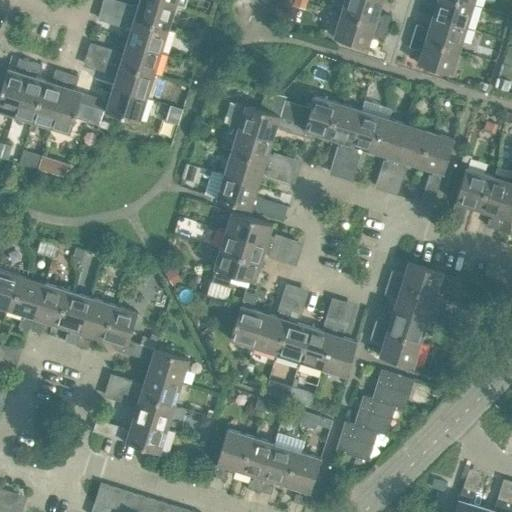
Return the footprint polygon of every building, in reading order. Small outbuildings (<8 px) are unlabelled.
[(168,29),(175,6),(156,0),(138,0),(136,8),(131,7),(132,5),(124,2),(121,14),(168,29)] [(377,14),(381,1),(379,0),(344,0),(340,13),(387,27),(391,16),(383,14),(382,16),(377,14)] [(466,27),(473,4),(460,0),(422,0),(423,1),(430,3),(431,1),(436,3),(432,16),(466,27)] [(384,39),(387,27),(340,13),(333,35),(333,37),(367,47),(368,46),(367,46),(371,33),(377,35),(376,36),(384,39)] [(160,52),(168,29),(121,14),(117,26),(125,28),(125,26),(131,27),(126,41),(160,52)] [(459,50),(466,27),(432,16),(428,30),(422,28),(423,26),(415,24),(412,35),(459,50)] [(452,72),(459,50),(412,35),(408,47),(416,49),(416,47),(422,49),(418,62),(417,62),(417,63),(452,74),(452,73),(452,72)] [(153,75),(160,52),(126,41),(122,54),(117,53),(118,51),(110,48),(107,60),(153,75)] [(0,110),(13,115),(30,61),(19,58),(16,65),(19,66),(17,71),(8,68),(7,68),(0,90),(0,110)] [(146,97),(153,75),(107,60),(103,71),(111,74),(111,72),(116,73),(112,86),(146,97)] [(32,121),(44,80),(35,77),(37,72),(39,72),(42,65),(30,61),(13,115),(32,121)] [(50,126),(67,73),(55,69),(53,77),(56,78),(54,83),(44,80),(32,121),(50,126)] [(69,133),(79,102),(82,92),(82,91),(81,91),(72,88),(73,83),(76,84),(78,76),(67,73),(50,126),(68,132),(69,133)] [(139,120),(146,97),(112,86),(108,100),(82,92),(79,102),(105,110),(104,110),(139,121),(139,120)] [(337,121),(342,104),(315,95),(314,95),(305,123),(292,119),(288,131),(311,139),(312,137),(311,137),(313,132),(322,135),(328,118),(337,121)] [(288,131),(292,119),(279,115),(235,101),(228,125),(272,139),(276,125),(281,127),(280,129),(288,131)] [(346,157),(360,110),(342,104),(337,121),(328,118),(322,135),(341,141),(340,146),(337,145),(335,153),(346,157)] [(383,135),(388,118),(360,110),(346,157),(357,160),(360,152),(357,152),(359,146),(369,150),(374,133),(383,135)] [(392,171),(406,124),(388,118),(383,135),(374,133),(369,150),(387,155),(385,160),(383,160),(380,167),(392,171)] [(429,150),(434,133),(406,124),(392,171),(403,174),(406,167),(403,166),(405,161),(415,164),(420,147),(429,150)] [(268,152),(272,139),(228,125),(238,128),(231,151),(277,166),(281,154),(273,152),(273,154),(268,152)] [(442,173),(453,138),(452,138),(434,133),(429,150),(420,147),(415,164),(433,170),(431,175),(428,174),(426,181),(438,185),(442,173)] [(274,177),(277,166),(231,151),(223,174),(258,185),(262,171),(267,173),(266,175),(274,177)] [(187,163),(182,178),(195,182),(199,167),(187,163)] [(488,194),(493,176),(466,168),(466,167),(465,167),(454,202),(455,202),(451,214),(463,218),(465,211),(462,210),(464,205),(472,207),(477,190),(488,194)] [(258,199),(253,198),(258,185),(223,174),(217,197),(216,196),(216,198),(250,208),(263,212),(267,200),(259,197),(258,199)] [(497,229),(511,182),(493,176),(488,194),(477,190),(472,207),(492,213),(491,218),(488,218),(486,225),(497,229)] [(511,182),(497,229),(509,232),(511,225),(508,224),(510,219),(511,219),(511,182)] [(283,218),(287,206),(267,200),(263,212),(283,218)] [(269,234),(271,225),(272,225),(272,224),(231,211),(230,212),(231,212),(226,230),(278,247),(282,235),(275,233),(274,236),(269,234)] [(275,258),(278,247),(226,230),(219,249),(260,261),(263,252),(268,254),(267,256),(275,258)] [(75,247),(72,256),(82,259),(85,250),(75,247)] [(257,271),(260,261),(219,249),(214,266),(213,266),(213,268),(216,269),(212,280),(228,285),(232,274),(248,279),(244,292),(256,296),(264,273),(262,272),(262,273),(257,271)] [(434,296),(441,273),(442,274),(442,272),(407,261),(407,263),(403,276),(398,274),(398,272),(391,270),(387,281),(434,296)] [(21,294),(26,277),(0,268),(0,306),(8,309),(14,292),(21,294)] [(30,330),(44,283),(26,277),(21,294),(14,292),(8,309),(25,314),(23,319),(21,319),(18,326),(30,330)] [(427,319),(434,296),(387,281),(384,293),(391,295),(392,293),(397,295),(393,308),(427,319)] [(72,292),(44,283),(30,330),(41,333),(44,326),(41,325),(42,320),(52,323),(57,306),(67,308),(72,292)] [(76,344),(90,297),(72,292),(67,308),(57,306),(52,323),(71,329),(69,334),(67,333),(64,341),(76,344)] [(253,346),(264,312),(251,308),(252,303),(254,303),(256,296),(244,292),(240,304),(229,339),(230,339),(231,339),(253,346)] [(112,323),(118,306),(90,297),(76,344),(87,347),(90,340),(87,339),(88,334),(99,337),(104,320),(112,323)] [(276,353),(290,306),(279,303),(277,310),(279,311),(277,316),(264,312),(253,346),(276,353)] [(128,340),(137,311),(136,311),(118,306),(112,323),(104,320),(99,337),(117,343),(115,348),(114,349),(141,357),(145,345),(128,340)] [(299,360),(310,326),(296,322),(298,317),(300,317),(302,310),(290,306),(276,353),(299,360)] [(420,342),(427,319),(393,308),(389,321),(384,320),(384,318),(377,316),(373,327),(420,342)] [(322,367),(336,321),(325,317),(323,325),(325,325),(323,330),(310,326),(299,360),(322,367)] [(346,375),(356,340),(355,340),(342,336),(344,331),(345,332),(348,324),(336,321),(322,367),(344,374),(344,375),(346,375)] [(413,365),(420,342),(373,327),(369,339),(377,341),(378,339),(383,341),(379,354),(378,354),(378,355),(413,366),(413,365)] [(181,382),(188,360),(189,359),(154,348),(145,345),(141,357),(145,359),(146,357),(151,358),(147,372),(181,382)] [(407,391),(411,379),(413,380),(413,379),(380,368),(371,397),(362,394),(362,395),(393,404),(393,405),(404,408),(409,392),(407,391)] [(174,405),(181,382),(147,372),(143,385),(137,383),(138,381),(131,379),(127,391),(174,405)] [(166,428),(174,405),(127,391),(123,402),(131,404),(131,402),(137,404),(132,417),(166,428)] [(389,417),(393,405),(393,404),(362,395),(353,423),(375,430),(374,431),(386,434),(391,418),(389,417)] [(159,451),(166,428),(132,417),(128,431),(123,429),(124,427),(116,425),(112,437),(125,441),(159,452),(160,451),(159,451)] [(368,460),(373,443),(371,442),(374,431),(375,430),(353,423),(344,420),(335,450),(368,460)] [(250,454),(255,437),(228,429),(228,428),(227,428),(216,463),(212,475),(225,479),(227,471),(224,470),(226,465),(235,468),(240,451),(250,454)] [(259,490),(274,443),(255,437),(250,454),(240,451),(235,468),(254,474),(252,479),(250,479),(247,486),(259,490)] [(295,469),(301,451),(274,443),(259,490),(270,493),(272,486),(270,485),(271,480),(282,483),(287,466),(295,469)] [(309,492),(320,457),(319,457),(301,451),(295,469),(287,466),(282,483),(300,489),(298,494),(295,493),(293,500),(305,504),(309,492)] [(105,506),(111,486),(100,482),(94,503),(105,506)] [(117,510),(123,489),(111,486),(105,506),(114,509),(117,510)] [(479,511),(481,508),(468,504),(469,498),(471,499),(474,491),(462,488),(458,500),(457,500),(453,511),(479,511)] [(123,511),(128,511),(134,493),(123,489),(117,510),(123,511)] [(140,511),(146,496),(134,493),(128,511),(140,511)] [(153,511),(157,500),(146,496),(140,511),(153,511)] [(504,511),(508,502),(496,498),(494,506),(496,507),(495,511),(481,508),(479,511),(504,511)] [(166,511),(169,503),(157,500),(153,511),(166,511)] [(178,511),(180,507),(169,503),(166,511),(178,511)]
